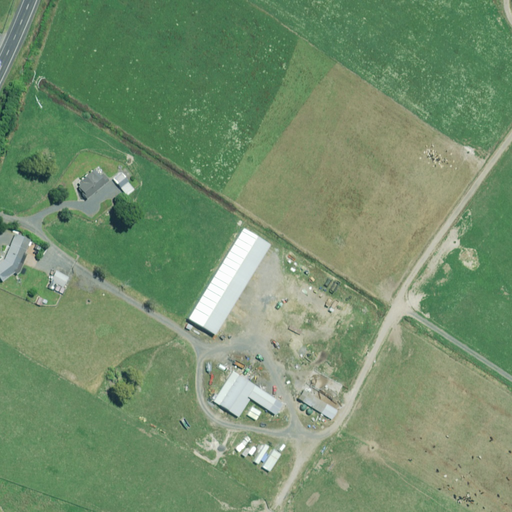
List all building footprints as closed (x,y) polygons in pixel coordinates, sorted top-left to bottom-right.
[(100,177),(94,170),(80,182),(81,184),(77,187),(84,194),(83,195),(87,200),(109,181),(103,174),(100,177)] [(128,183),(121,174),(114,179),(121,188),(127,196),(134,190),(128,183)] [(269,245),(242,229),(187,319),(214,335),(269,245)] [(30,241),(17,234),(2,262),(0,263),(0,279),(2,282),(14,273),(17,275),(23,265),(19,262),(30,241)] [(68,277),(56,271),(50,284),(55,287),(56,284),(63,288),(68,277)] [(79,281),(70,276),(65,286),(74,291),(79,281)] [(320,355),(312,349),(305,358),(313,364),(320,355)] [(255,386),(233,372),(214,402),(238,417),(250,399),(275,415),(282,405),(255,386)] [(337,411),(303,390),(298,399),(331,420),(337,411)]
